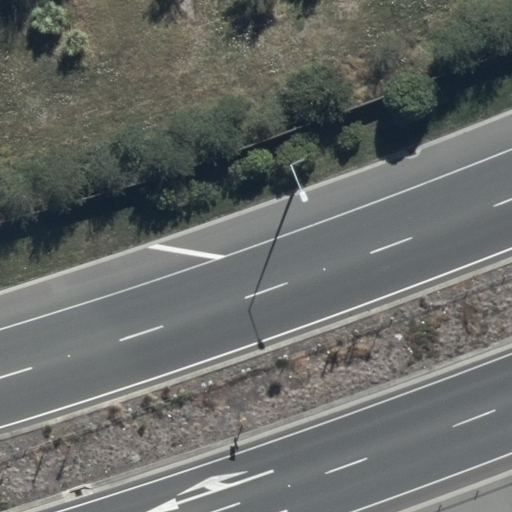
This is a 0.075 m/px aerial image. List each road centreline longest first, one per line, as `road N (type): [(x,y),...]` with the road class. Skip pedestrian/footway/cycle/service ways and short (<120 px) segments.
road 1 (trunk): [(0,379),(511,197)]
road 2 (trunk): [(511,406),(211,511)]
